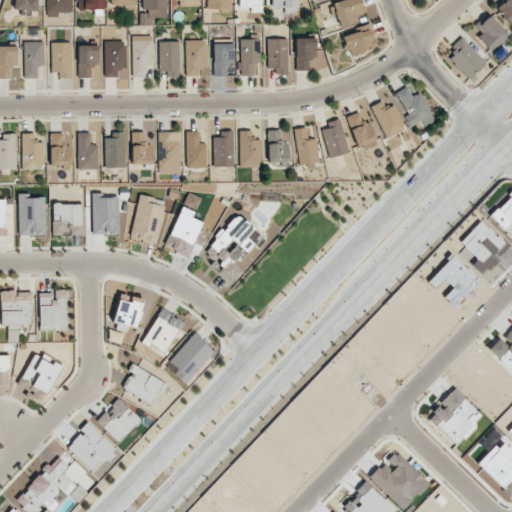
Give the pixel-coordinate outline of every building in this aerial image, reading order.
[(35,0),(13,0),(14,10),(35,11),(35,0)] [(71,0),(45,0),(46,12),(72,12),(71,0)] [(104,10),(103,0),(76,0),(77,10),(104,10)] [(166,18),(166,0),(140,0),(140,11),(139,11),(138,25),(153,26),(153,17),(166,18)] [(229,9),(229,0),(205,0),(205,8),(229,9)] [(237,0),(237,7),(249,7),(249,12),(260,12),(260,0),(237,0)] [(283,12),(295,12),(294,0),(269,0),(270,7),(283,8),(283,12)] [(363,12),(360,0),(340,0),(332,3),(338,26),(357,21),(355,14),(363,12)] [(511,0),(502,0),(495,7),(511,26),(511,0)] [(481,33),(477,37),(490,51),(507,35),(489,14),(475,27),(481,33)] [(347,55),(376,48),(370,26),(342,33),(347,55)] [(259,63),(259,35),(249,35),(249,39),(239,39),(240,76),(253,76),(253,63),(259,63)] [(131,36),(131,77),(144,77),(144,64),(152,64),(151,36),(131,36)] [(448,59),(470,80),(487,63),(460,37),(449,49),(454,54),(448,59)] [(287,38),(266,39),(267,69),(287,69),(287,38)] [(315,38),(295,38),(295,70),(309,70),(308,58),(315,58),(315,38)] [(185,76),(199,76),(198,67),(206,67),(206,40),(184,40),(185,76)] [(22,78),(36,79),(36,66),(43,66),(43,42),(23,41),(22,78)] [(117,78),(117,69),(125,70),(125,41),(104,41),(103,77),(117,78)] [(179,41),(158,42),(158,71),(167,71),(167,77),(180,77),(179,41)] [(50,43),(51,76),(72,76),(71,42),(50,43)] [(233,44),(212,44),(212,76),(226,76),(226,63),(233,63),(233,44)] [(98,64),(97,45),(76,46),(77,78),(91,77),(91,64),(98,64)] [(16,66),(16,46),(0,46),(0,78),(10,78),(10,66),(16,66)] [(419,92),(412,96),(406,86),(394,93),(407,114),(403,116),(410,128),(420,122),(422,127),(435,119),(419,92)] [(385,108),(382,101),(369,106),(385,138),(405,129),(393,104),(385,108)] [(375,145),(362,110),(345,117),(358,151),(375,145)] [(349,152),(339,120),(319,126),(329,158),(349,152)] [(295,128),(296,164),(317,163),(316,139),(306,139),(306,128),(295,128)] [(238,167),(260,166),(260,137),(251,137),(251,130),(238,131),(238,167)] [(287,162),(287,141),(280,141),(280,130),(266,130),(267,163),(287,162)] [(185,168),(206,168),(205,143),(198,143),(198,131),(184,131),(185,168)] [(233,166),(232,131),(211,132),(212,166),(233,166)] [(97,169),(96,144),(89,144),(89,132),(76,132),(77,169),(97,169)] [(124,132),(103,132),(104,168),(125,167),(124,132)] [(131,164),(149,164),(148,132),(130,132),(131,164)] [(179,173),(179,132),(157,132),(157,172),(179,173)] [(20,134),(21,170),(43,169),(42,142),(34,142),(34,133),(20,134)] [(49,167),(70,166),(69,144),(63,144),(62,133),(49,133),(49,167)] [(2,140),(0,139),(0,169),(15,169),(14,134),(2,134),(2,140)] [(511,191),(488,217),(511,239),(511,191)] [(118,235),(118,198),(99,197),(99,193),(92,193),(91,234),(118,235)] [(200,197),(187,193),(183,205),(197,209),(200,197)] [(44,195),(17,196),(18,236),(45,235),(44,195)] [(166,201),(138,195),(129,237),(156,243),(166,201)] [(0,200),(0,235),(12,236),(13,201),(0,200)] [(81,234),(82,204),(52,203),(52,234),(81,234)] [(202,222),(192,218),(194,212),(181,206),(164,247),(188,257),(202,222)] [(205,253),(212,261),(216,258),(224,266),(221,271),(226,278),(233,281),(243,272),(235,264),(261,241),(262,238),(250,224),(236,216),(231,221),(229,222),(216,235),(205,253)] [(459,241),(476,258),(470,264),(480,275),(508,248),(480,220),(459,241)] [(39,330),(66,329),(65,290),(54,290),(54,292),(38,293),(39,330)] [(0,291),(0,313),(0,325),(31,324),(30,291),(0,291)] [(111,321),(134,328),(143,301),(119,294),(111,321)] [(142,340),(164,353),(183,322),(160,309),(142,340)] [(185,382),(214,351),(193,333),(165,364),(185,382)] [(61,365),(34,351),(16,386),(43,400),(61,365)] [(9,355),(0,355),(0,370),(9,371),(9,355)] [(122,386),(150,404),(163,383),(133,364),(128,371),(131,373),(122,386)] [(439,405),(427,418),(455,445),(482,416),(453,388),(438,404),(439,405)] [(95,420),(118,441),(139,419),(116,398),(95,420)] [(113,448),(87,423),(65,446),(91,471),(113,448)] [(25,511),(34,511),(44,505),(49,511),(57,505),(51,496),(59,489),(64,495),(74,486),(62,472),(67,468),(58,457),(42,470),(44,473),(14,498),(25,511)]
